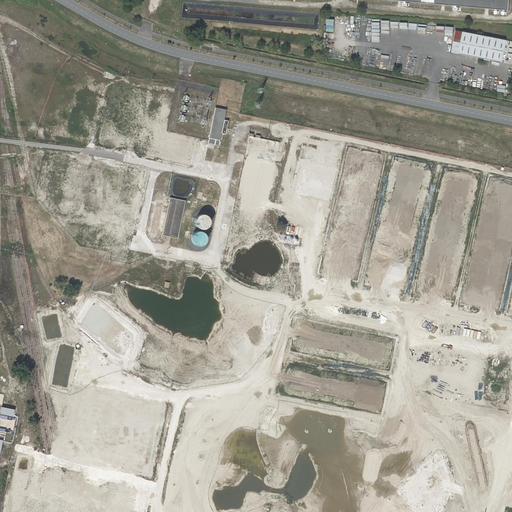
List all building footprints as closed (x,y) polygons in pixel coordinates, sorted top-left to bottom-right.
[(507,0),(406,0),(507,10),(507,0)] [(507,40),(456,31),(451,52),(502,62),(507,40)] [(164,129),(170,100),(165,99),(158,100),(158,97),(147,95),(146,99),(157,101),(157,107),(157,108),(157,113),(154,129),(158,130),(164,129)] [(132,98),(107,96),(106,109),(111,110),(110,107),(114,107),(117,107),(118,113),(117,113),(111,114),(112,117),(108,118),(109,123),(114,124),(123,124),(119,125),(127,126),(128,115),(131,127),(133,101),(132,98)] [(76,109),(72,130),(88,133),(89,127),(99,129),(105,101),(96,99),(94,112),(76,109)] [(226,110),(216,107),(210,137),(220,139),(226,110)] [(138,142),(147,140),(146,131),(137,132),(138,142)] [(248,136),(244,162),(255,164),(256,158),(283,162),(286,143),(248,136)] [(189,166),(194,143),(184,141),(181,154),(176,153),(174,163),(189,166)] [(335,153),(304,148),(300,168),(329,173),(328,180),(342,183),(343,177),(373,183),(377,162),(346,156),(347,150),(336,148),(335,153)] [(158,160),(171,163),(173,156),(160,153),(158,160)] [(238,189),(236,199),(248,200),(250,191),(238,189)] [(216,207),(218,197),(210,195),(208,205),(216,207)] [(184,200),(170,198),(162,235),(177,237),(184,200)] [(150,232),(158,233),(162,203),(152,202),(150,213),(153,213),(150,232)] [(204,215),(203,215),(201,215),(199,215),(198,216),(197,218),(196,219),(196,221),(196,223),(197,224),(197,226),(199,227),(200,228),(202,228),(204,228),(205,227),(207,226),(208,225),(209,223),(209,222),(209,220),(208,218),(207,217),(206,216),(204,215)] [(364,226),(361,242),(385,246),(386,240),(383,239),(385,230),(364,226)] [(102,230),(99,248),(129,254),(131,242),(117,239),(118,233),(102,230)] [(202,232),(200,232),(198,232),(197,232),(195,233),(194,234),(193,236),(193,237),(193,239),(193,241),(194,242),(195,243),(196,244),(198,245),(200,245),(201,245),(203,244),(204,243),(205,242),(206,240),(206,238),(206,237),(205,235),(204,234),(203,233),(202,232)] [(461,298),(466,266),(452,264),(438,261),(433,293),(461,298)] [(357,284),(359,277),(348,275),(347,282),(357,284)] [(359,277),(358,285),(373,287),(375,280),(359,277)] [(152,418),(163,420),(167,400),(156,398),(152,418)] [(97,424),(78,428),(81,441),(100,437),(97,424)] [(178,437),(176,450),(215,458),(218,444),(178,437)] [(173,463),(171,475),(210,483),(213,471),(173,463)]
